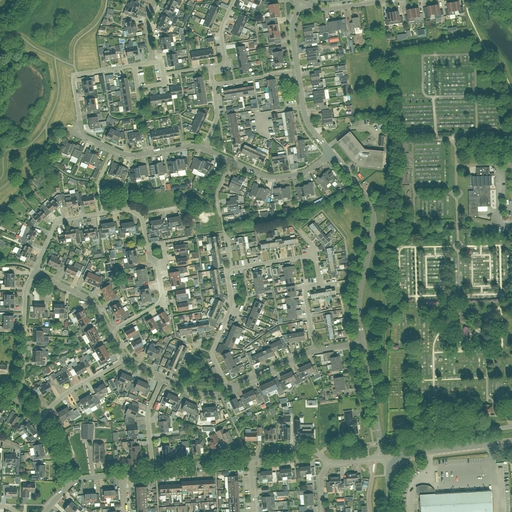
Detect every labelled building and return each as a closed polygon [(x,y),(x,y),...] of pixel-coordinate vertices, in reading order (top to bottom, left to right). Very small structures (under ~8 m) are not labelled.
[(128,3),(127,5),(137,10),(139,6),(136,5),(138,1),(136,0),(130,0),(129,4),(128,3)] [(170,0),(167,0),(166,4),(175,8),(176,5),(179,6),(181,2),(177,0),(174,0),(174,2),(170,0)] [(254,0),(253,4),(257,5),(256,7),(261,10),(264,4),(261,3),(262,0),(254,0)] [(269,8),(270,12),(280,11),(278,4),(273,5),(272,2),(266,3),(267,9),(269,8)] [(453,3),(454,12),(458,11),(459,14),(464,14),(463,7),(460,8),(459,2),(453,3)] [(455,15),(454,12),(453,3),(447,4),(448,9),(445,10),(446,16),(449,16),(455,15)] [(175,8),(166,4),(163,10),(169,12),(168,15),(174,18),(176,13),(173,12),(175,8)] [(135,14),(137,10),(127,5),(126,8),(127,8),(124,14),(131,17),(133,13),(135,14)] [(433,6),(434,15),(435,18),(443,17),(442,10),(440,11),(439,5),(433,6)] [(211,6),(209,11),(217,14),(219,9),(211,6)] [(431,16),(434,15),(433,6),(427,7),(428,13),(425,13),(426,20),(431,19),(431,16)] [(413,10),(415,21),(423,20),(422,13),(419,14),(419,9),(413,10)] [(406,23),(415,21),(413,10),(407,11),(408,16),(405,16),(406,23)] [(217,14),(209,11),(207,16),(215,19),(217,14)] [(269,23),(272,22),(275,22),(275,19),(281,18),(280,11),(270,12),(270,17),(268,17),(269,23)] [(393,13),(394,25),(403,23),(402,17),(399,17),(398,12),(393,13)] [(386,26),(394,25),(393,13),(387,14),(388,19),(385,19),(386,26)] [(240,14),(238,19),(246,23),(248,18),(240,14)] [(159,20),(168,24),(169,21),(172,22),(174,18),(168,15),(167,18),(161,15),(159,20)] [(207,16),(204,21),(212,24),(215,19),(207,16)] [(360,27),(358,18),(352,19),(353,25),(350,25),(351,33),(354,33),(354,28),(360,27)] [(124,26),(124,29),(135,27),(135,23),(132,23),(131,19),(123,20),(123,23),(122,24),(123,26),(124,26)] [(246,23),(238,19),(236,24),(244,28),(246,23)] [(168,25),(168,24),(159,20),(156,26),(162,28),(161,31),(167,34),(170,26),(168,25)] [(212,24),(204,21),(202,26),(210,29),(212,24)] [(342,21),(336,22),(337,31),(340,30),(341,33),(347,32),(346,26),(343,26),(342,21)] [(272,25),(272,22),(269,23),(265,23),(266,29),(268,29),(269,33),(279,31),(278,25),(272,25)] [(337,31),(336,22),(330,23),(331,28),(328,29),(329,34),(336,33),(335,31),(337,31)] [(244,28),(236,24),(234,29),(242,33),(244,28)] [(303,30),(304,36),(313,35),(312,29),(315,28),(314,25),(308,26),(309,29),(303,30)] [(136,32),(135,27),(124,29),(124,32),(126,31),(127,38),(134,36),(133,32),(136,32)] [(242,33),(234,29),(231,34),(239,38),(242,33)] [(275,44),(275,42),(274,39),(280,38),(279,31),(269,33),(270,37),(267,37),(268,43),(269,43),(269,45),(275,44)] [(159,39),(160,45),(170,43),(173,42),(172,37),(175,36),(174,34),(172,34),(165,35),(166,38),(159,39)] [(304,36),(305,42),(311,41),(311,44),(317,43),(316,40),(314,40),(313,35),(304,36)] [(171,47),(170,43),(160,45),(161,50),(167,49),(168,53),(172,52),(174,51),(174,46),(171,47)] [(105,61),(110,60),(108,48),(106,48),(107,51),(103,52),(103,47),(98,48),(99,54),(103,53),(105,61)] [(274,59),(283,57),(282,52),(277,52),(276,47),(269,48),(270,55),(273,55),(274,59)] [(308,59),(317,57),(316,57),(319,56),(318,51),(318,48),(312,49),(312,52),(307,52),(308,59)] [(179,51),(174,51),(172,52),(173,55),(167,56),(168,61),(177,60),(177,56),(180,56),(179,51)] [(274,59),(275,64),(271,65),(272,68),(279,67),(278,64),(284,63),(283,57),(274,59)] [(317,63),(317,57),(308,59),(309,65),(314,64),(315,67),(320,66),(320,63),(317,63)] [(177,60),(168,61),(168,67),(175,66),(175,69),(182,68),(181,63),(178,63),(177,60)] [(310,75),(311,81),(320,80),(319,74),(322,74),(321,70),(315,71),(316,74),(310,75)] [(92,86),(92,83),(95,82),(94,77),(87,78),(88,81),(82,82),(83,88),(92,86)] [(320,80),(311,81),(312,87),(318,87),(318,90),(324,89),(323,82),(320,82),(320,80)] [(96,90),(93,90),(92,86),(83,88),(84,94),(89,93),(90,96),(97,94),(96,90)] [(231,99),(230,90),(224,91),(221,91),(222,96),(224,95),(225,98),(222,98),(223,102),(231,101),(231,99)] [(313,95),(314,101),(323,100),(326,99),(324,90),(318,91),(319,94),(313,95)] [(86,106),(95,105),(94,99),(97,98),(97,95),(90,97),(91,99),(85,100),(86,106)] [(324,106),(323,100),(314,101),(315,107),(321,107),(321,110),(327,109),(326,105),(324,106)] [(95,105),(86,106),(87,112),(92,111),(93,114),(100,113),(99,110),(96,110),(95,105)] [(322,114),(323,121),(332,119),(334,119),(333,110),(327,111),(328,114),(322,114)] [(196,117),(204,120),(206,115),(198,111),(196,117)] [(89,124),(98,123),(97,119),(101,119),(100,114),(93,115),(93,118),(88,118),(89,124)] [(204,120),(196,117),(194,121),(202,125),(204,120)] [(332,119),(323,121),(324,127),(330,126),(330,129),(336,128),(335,125),(333,125),(332,119)] [(202,125),(194,121),(191,126),(199,130),(202,125)] [(98,126),(98,123),(89,124),(90,130),(95,129),(96,132),(103,131),(102,125),(98,126)] [(111,140),(115,131),(110,129),(111,126),(108,125),(106,131),(108,132),(106,137),(111,140)] [(199,130),(191,126),(189,132),(197,135),(199,130)] [(138,130),(133,131),(133,134),(135,143),(140,142),(139,136),(142,136),(141,129),(138,129),(138,130)] [(120,134),(115,131),(111,140),(117,142),(119,137),(121,138),(121,139),(124,139),(123,132),(120,133),(120,134)] [(133,131),(127,132),(127,131),(124,132),(125,139),(128,138),(129,144),(135,143),(133,134),(133,131)] [(337,142),(337,143),(353,161),(357,166),(382,168),(384,152),(365,150),(350,132),(337,142)] [(295,142),(296,148),(305,146),(304,140),(298,141),(297,135),(288,137),(289,143),(295,142)] [(240,137),(231,139),(232,145),(233,145),(233,147),(234,148),(239,147),(238,144),(241,144),(240,137)] [(62,154),(66,156),(68,153),(71,145),(67,143),(68,140),(64,138),(61,144),(62,145),(59,152),(62,154)] [(66,156),(71,158),(71,157),(74,158),(78,160),(81,152),(78,151),(79,146),(77,145),(76,146),(73,145),(74,144),(72,143),(71,145),(68,153),(66,156)] [(241,153),(247,156),(250,148),(245,145),(241,153)] [(250,148),(247,156),(252,158),(256,150),(250,148)] [(89,163),(93,155),(88,153),(90,150),(87,149),(84,155),(81,162),(88,166),(89,165),(89,163)] [(258,161),(263,163),(267,155),(269,151),(263,149),(261,153),(258,161)] [(252,158),(258,161),(261,153),(256,150),(252,158)] [(306,152),(297,153),(298,162),(302,161),(301,159),(307,158),(306,152)] [(94,153),(93,155),(89,163),(89,165),(96,168),(99,161),(96,159),(98,156),(95,155),(96,154),(94,153)] [(278,157),(280,168),(286,167),(285,162),(287,161),(286,155),(278,157)] [(193,162),(189,170),(192,171),(193,169),(198,171),(198,170),(201,162),(197,160),(197,159),(193,158),(192,162),(193,162)] [(175,161),(177,170),(177,172),(185,170),(183,159),(177,160),(177,159),(175,159),(175,161)] [(198,171),(197,172),(202,173),(204,175),(204,176),(209,178),(212,169),(209,168),(211,163),(207,162),(206,163),(204,162),(204,160),(202,160),(201,162),(198,170),(198,171)] [(169,174),(173,174),(173,173),(177,172),(177,170),(175,161),(170,162),(170,161),(166,162),(167,166),(168,166),(169,174)] [(115,178),(116,177),(116,176),(117,175),(120,167),(116,165),(116,164),(112,162),(110,167),(111,167),(108,175),(115,178)] [(154,175),(158,174),(158,173),(157,165),(156,162),(154,163),(155,165),(149,166),(151,178),(154,177),(154,175)] [(156,162),(157,165),(158,173),(163,172),(163,174),(166,174),(165,166),(162,166),(161,163),(158,163),(158,162),(156,162)] [(121,165),(120,167),(117,175),(116,176),(116,177),(120,179),(123,180),(128,170),(122,167),(123,166),(121,165)] [(140,165),(138,166),(140,177),(144,176),(145,177),(148,177),(146,165),(140,166),(140,165)] [(140,177),(138,166),(136,166),(136,167),(133,168),(134,169),(130,169),(132,181),(140,179),(140,177)] [(489,174),(489,168),(476,168),(476,177),(470,177),(470,186),(477,186),(477,191),(479,191),(479,196),(468,197),(469,217),(478,217),(477,207),(490,207),(490,186),(493,186),(492,177),(491,177),(491,174),(489,174)] [(322,174),(323,176),(324,176),(329,183),(330,183),(331,185),(335,182),(334,181),(336,179),(331,173),(329,175),(327,172),(324,174),(323,173),(322,174)] [(240,186),(242,181),(244,182),(245,179),(238,176),(237,179),(233,177),(232,180),(231,179),(230,181),(232,182),(240,186)] [(326,187),(330,183),(329,183),(324,176),(323,176),(320,179),(318,177),(315,180),(319,185),(320,184),(325,190),(327,188),(326,187)] [(244,187),(240,186),(232,182),(230,187),(234,188),(232,191),(240,194),(241,191),(242,192),(244,187)] [(303,184),(304,187),(306,195),(311,194),(311,196),(314,195),(313,188),(314,187),(312,182),(308,183),(308,185),(306,185),(305,184),(303,184)] [(257,198),(257,197),(261,189),(257,187),(258,185),(254,183),(251,189),(252,189),(249,196),(252,198),(252,196),(257,198)] [(304,187),(301,188),(300,186),(297,187),(298,192),(297,192),(299,200),(302,199),(302,198),(306,196),(306,195),(304,187)] [(257,198),(256,200),(264,202),(267,194),(268,195),(270,190),(266,189),(266,190),(263,189),(264,188),(262,187),(261,189),(257,197),(257,198)] [(281,188),(281,190),(282,199),(283,199),(287,198),(288,200),(291,199),(290,192),(291,192),(290,187),(286,187),(286,188),(283,189),(283,188),(281,188)] [(274,191),(275,195),(274,195),(275,203),(278,203),(278,201),(283,200),(283,199),(282,199),(281,190),(281,188),(274,189),(274,191)] [(93,196),(87,197),(89,206),(94,205),(93,198),(96,197),(95,191),(92,191),(93,196)] [(70,195),(71,206),(77,206),(76,198),(79,198),(78,194),(78,192),(75,192),(75,194),(69,195),(70,195)] [(78,194),(79,198),(79,200),(82,200),(83,207),(89,206),(87,197),(82,198),(81,193),(78,194)] [(71,206),(70,195),(64,196),(64,194),(58,195),(59,201),(65,200),(66,207),(71,206)] [(53,199),(49,203),(55,209),(59,206),(57,203),(59,201),(58,195),(53,199)] [(226,207),(229,207),(237,205),(237,201),(238,200),(238,197),(230,198),(230,201),(227,202),(227,205),(226,205),(226,207)] [(51,213),(55,209),(49,203),(45,206),(43,204),(41,206),(45,211),(47,209),(51,213)] [(229,207),(230,212),(233,211),(234,214),(242,213),(241,210),(239,210),(239,205),(237,205),(229,207)] [(45,211),(41,206),(38,208),(40,210),(36,214),(42,221),(46,217),(43,213),(45,211)] [(38,224),(42,221),(36,214),(35,212),(31,216),(32,218),(29,222),(28,222),(27,224),(32,227),(34,224),(36,222),(38,224)] [(173,218),(175,227),(178,227),(179,230),(184,229),(183,222),(180,223),(179,217),(173,218)] [(171,228),(175,227),(173,218),(167,219),(168,225),(165,225),(166,232),(172,231),(171,228)] [(161,233),(166,232),(165,225),(162,226),(161,220),(156,221),(157,230),(161,230),(161,233)] [(157,230),(156,221),(150,222),(151,229),(148,229),(149,235),(155,234),(154,231),(157,230)] [(127,223),(128,233),(133,232),(133,236),(139,235),(137,228),(134,228),(133,222),(127,223)] [(312,233),(318,227),(314,222),(308,228),(312,233)] [(23,232),(35,238),(38,233),(31,230),(32,227),(27,224),(26,225),(24,223),(23,226),(25,227),(23,232)] [(107,224),(108,233),(112,232),(113,235),(118,234),(117,228),(114,229),(113,223),(107,224)] [(128,233),(127,223),(121,225),(122,230),(119,231),(120,238),(125,237),(124,233),(128,233)] [(108,233),(107,224),(100,225),(101,231),(98,231),(100,239),(105,238),(104,234),(108,233)] [(312,233),(316,237),(322,232),(318,227),(312,233)] [(93,228),(88,229),(89,238),(90,238),(90,242),(92,241),(92,240),(98,239),(97,231),(94,231),(93,228)] [(69,230),(70,239),(76,238),(77,244),(80,243),(78,234),(75,235),(74,229),(69,230)] [(89,238),(88,229),(82,230),(83,233),(80,234),(81,242),(84,241),(84,239),(89,238)] [(70,239),(69,230),(63,231),(64,234),(58,235),(59,244),(65,243),(65,240),(70,239)] [(17,235),(15,238),(20,240),(25,243),(26,240),(33,243),(35,238),(23,232),(21,237),(17,235)] [(326,236),(322,232),(316,237),(319,242),(326,236)] [(326,236),(319,242),(324,248),(325,250),(331,249),(331,248),(330,244),(329,242),(330,241),(327,238),(332,235),(330,232),(326,236)] [(237,245),(245,243),(244,237),(245,237),(245,235),(239,236),(239,238),(236,239),(237,245)] [(24,245),(22,250),(30,254),(32,249),(26,246),(27,243),(25,243),(20,240),(19,243),(24,245)] [(181,255),(188,254),(187,249),(185,249),(184,245),(174,246),(175,253),(181,252),(181,255)] [(30,254),(22,250),(22,251),(18,249),(16,254),(15,253),(14,256),(20,259),(21,256),(28,259),(30,254)] [(127,259),(136,257),(135,251),(129,252),(129,249),(122,250),(123,255),(126,254),(127,259)] [(210,250),(212,262),(221,261),(219,249),(210,250)] [(47,265),(52,267),(56,259),(57,257),(52,255),(53,252),(50,251),(47,257),(50,258),(47,265)] [(188,254),(181,255),(182,259),(176,260),(177,266),(187,265),(187,260),(189,260),(188,254)] [(58,260),(56,259),(52,267),(57,269),(60,263),(63,264),(67,256),(64,255),(62,258),(60,257),(58,260)] [(136,257),(127,259),(128,263),(123,263),(124,269),(132,267),(132,264),(137,263),(136,257)] [(64,273),(69,275),(73,267),(70,266),(72,262),(71,261),(67,259),(65,265),(67,266),(64,273)] [(73,267),(69,275),(75,277),(78,271),(80,272),(83,266),(75,263),(73,267)] [(284,273),(292,272),(291,267),(285,268),(285,265),(280,266),(281,271),(284,271),(284,273)] [(137,277),(146,276),(145,269),(140,270),(139,267),(133,268),(134,274),(137,273),(137,277)] [(168,273),(170,280),(180,278),(179,274),(187,273),(186,268),(183,269),(183,268),(174,269),(174,272),(168,273)] [(90,284),(94,275),(90,273),(91,271),(86,269),(83,275),(86,276),(84,282),(90,284)] [(254,279),(262,277),(262,274),(263,274),(262,269),(258,270),(258,272),(253,273),(254,279)] [(5,281),(14,281),(14,274),(8,274),(8,271),(0,271),(0,276),(5,277),(5,281)] [(98,277),(94,275),(90,284),(96,287),(99,282),(102,283),(104,277),(99,275),(98,277)] [(146,276),(137,277),(138,281),(135,282),(136,287),(142,286),(142,283),(148,282),(146,276)] [(180,278),(170,280),(171,287),(177,286),(177,289),(184,288),(183,282),(180,283),(180,278)] [(14,281),(5,281),(4,285),(0,285),(0,290),(8,290),(8,287),(14,287),(14,281)] [(103,296),(112,291),(110,287),(112,286),(109,281),(104,284),(105,287),(100,290),(103,296)] [(141,297),(150,295),(149,289),(143,290),(142,287),(136,288),(137,293),(140,293),(141,297)] [(259,295),(259,298),(262,299),(261,294),(265,294),(265,292),(268,291),(268,287),(265,288),(264,288),(256,289),(257,295),(259,295)] [(221,294),(220,288),(212,289),(213,295),(219,294),(220,295),(219,297),(221,298),(223,294),(223,293),(221,294)] [(182,298),(182,301),(189,300),(188,294),(185,294),(185,290),(175,292),(176,299),(182,298)] [(112,291),(103,296),(107,302),(112,299),(113,302),(119,299),(116,294),(114,295),(112,291)] [(4,302),(13,302),(14,295),(8,295),(8,292),(0,292),(0,297),(4,298),(4,302)] [(151,302),(150,295),(141,297),(141,301),(138,301),(139,307),(146,306),(145,303),(151,302)] [(219,308),(222,302),(224,303),(225,300),(221,298),(219,297),(212,297),(209,302),(210,304),(212,305),(213,306),(214,306),(219,308)] [(262,310),(264,304),(266,300),(262,299),(259,298),(258,302),(256,301),(254,306),(262,310)] [(119,299),(113,302),(115,305),(110,307),(113,313),(122,308),(120,305),(122,304),(119,299)] [(189,300),(182,301),(183,304),(177,305),(178,312),(188,310),(187,305),(189,305),(189,300)] [(13,308),(13,302),(4,302),(4,306),(0,305),(0,311),(7,311),(7,308),(13,308)] [(35,314),(39,314),(39,305),(34,304),(33,312),(30,312),(30,318),(35,318),(35,314)] [(39,305),(39,314),(43,314),(43,318),(47,319),(47,312),(44,312),(45,305),(39,305)] [(59,314),(59,305),(53,305),(53,312),(50,312),(50,319),(54,319),(55,314),(59,314)] [(64,305),(59,305),(59,314),(62,314),(62,319),(67,319),(67,313),(64,313),(64,305)] [(211,311),(219,315),(221,309),(219,308),(214,306),(213,306),(212,309),(210,308),(208,310),(211,311)] [(247,310),(260,315),(262,310),(254,306),(253,309),(248,307),(247,310)] [(124,312),(122,308),(113,313),(117,319),(122,316),(123,319),(129,316),(126,311),(124,312)] [(77,321),(86,316),(83,310),(78,313),(76,310),(70,314),(73,319),(75,317),(77,321)] [(257,320),(260,315),(247,310),(246,312),(251,314),(250,316),(257,320)] [(206,323),(208,323),(209,323),(210,322),(216,324),(217,320),(219,315),(211,311),(206,323)] [(158,323),(161,328),(164,332),(168,329),(165,323),(169,321),(163,312),(157,315),(161,321),(158,323)] [(3,323),(13,323),(13,316),(7,316),(7,313),(0,313),(0,318),(3,319),(3,323)] [(78,326),(80,331),(86,328),(84,325),(90,322),(86,316),(77,321),(80,325),(78,326)] [(255,325),(257,320),(250,316),(249,319),(244,317),(243,320),(255,325)] [(161,328),(158,323),(155,324),(152,318),(146,322),(151,331),(155,329),(156,331),(161,328)] [(197,333),(203,332),(202,324),(199,324),(198,320),(195,320),(196,325),(197,333)] [(232,327),(231,330),(241,334),(243,329),(233,325),(235,322),(230,320),(228,325),(232,327)] [(255,325),(243,320),(242,322),(247,324),(246,327),(253,330),(255,325)] [(202,324),(203,332),(210,331),(209,327),(211,326),(214,328),(216,324),(210,322),(209,323),(208,323),(206,323),(202,324)] [(13,323),(3,323),(3,327),(0,326),(0,332),(6,332),(6,329),(12,329),(13,323)] [(33,331),(33,337),(43,337),(43,333),(48,334),(48,328),(40,328),(40,331),(33,331)] [(85,335),(87,339),(96,334),(93,328),(88,331),(86,328),(80,331),(83,336),(85,335)] [(133,336),(134,339),(140,336),(137,331),(135,332),(133,328),(124,333),(128,339),(133,336)] [(225,333),(237,338),(239,339),(240,336),(242,336),(243,335),(241,334),(231,330),(230,332),(226,331),(225,333)] [(285,343),(289,342),(289,343),(295,342),(293,332),(291,333),(291,334),(282,336),(283,338),(285,343)] [(228,337),(227,340),(234,343),(237,338),(225,333),(224,335),(228,337)] [(96,334),(87,339),(89,342),(87,344),(90,348),(96,345),(94,343),(99,340),(96,334)] [(140,336),(134,339),(136,341),(131,344),(134,350),(143,345),(141,342),(143,340),(140,336)] [(48,337),(43,337),(33,337),(33,342),(39,342),(39,346),(47,346),(47,342),(48,342),(48,337)] [(285,343),(283,338),(279,339),(280,341),(277,342),(275,337),(273,338),(274,341),(274,342),(278,351),(283,348),(282,345),(285,343)] [(274,341),(273,338),(270,339),(272,344),(270,345),(273,353),(278,351),(274,342),(274,341)] [(224,349),(230,350),(231,348),(232,349),(234,343),(227,340),(225,345),(226,346),(224,349)] [(269,349),(266,350),(270,358),(275,355),(273,353),(270,345),(268,342),(266,343),(267,344),(269,349)] [(148,358),(150,359),(154,349),(151,348),(153,345),(150,344),(147,343),(143,352),(146,353),(145,354),(149,356),(148,358)] [(96,345),(90,348),(93,353),(95,352),(97,356),(106,351),(103,345),(97,348),(96,345)] [(175,347),(174,349),(184,354),(187,348),(179,345),(178,348),(175,347)] [(265,360),(270,358),(266,350),(263,351),(260,345),(258,346),(265,360)] [(260,362),(265,360),(258,346),(259,348),(257,349),(259,353),(256,355),(256,353),(260,362)] [(33,351),(33,357),(42,357),(43,353),(45,353),(45,348),(39,348),(39,351),(33,351)] [(154,349),(150,359),(152,360),(153,357),(156,359),(156,358),(159,359),(163,350),(158,348),(157,350),(154,349)] [(182,359),(184,354),(174,349),(173,352),(175,353),(174,356),(182,359)] [(230,350),(224,349),(223,352),(221,353),(222,356),(224,361),(232,357),(233,357),(232,354),(231,355),(230,352),(230,350)] [(109,357),(106,351),(97,356),(99,360),(97,361),(100,366),(106,363),(104,360),(109,357)] [(252,366),(260,362),(256,353),(253,355),(251,351),(247,354),(252,366)] [(172,361),(179,365),(182,359),(174,356),(172,355),(171,357),(173,358),(172,361)] [(331,361),(332,365),(341,363),(340,357),(334,358),(334,355),(324,356),(324,359),(325,359),(325,362),(331,361)] [(42,357),(33,357),(32,362),(39,362),(39,366),(45,366),(45,361),(42,360),(42,357)] [(77,365),(81,373),(86,370),(82,364),(85,362),(82,357),(78,359),(80,363),(77,365)] [(224,361),(227,366),(239,360),(238,358),(233,360),(232,357),(224,361)] [(177,370),(179,365),(172,361),(168,360),(164,368),(168,370),(170,367),(177,370)] [(239,360),(227,366),(229,370),(242,364),(236,367),(235,364),(240,362),(239,360)] [(81,373),(77,365),(73,367),(71,363),(67,365),(70,371),(73,369),(77,376),(81,373)] [(311,363),(305,366),(309,375),(312,373),(314,376),(319,374),(316,367),(315,365),(312,367),(311,363)] [(341,363),(332,365),(332,369),(329,369),(330,373),(328,373),(328,375),(337,374),(336,371),(342,370),(341,363)] [(242,364),(229,370),(232,378),(236,376),(235,374),(240,371),(239,369),(243,367),(242,364)] [(305,376),(309,375),(305,366),(299,369),(300,372),(298,374),(301,382),(307,380),(305,376)] [(63,373),(59,375),(64,383),(69,380),(65,374),(68,372),(64,367),(61,369),(63,373)] [(292,372),(286,375),(290,383),(294,381),(296,385),(301,383),(297,376),(295,377),(292,372)] [(64,383),(59,375),(58,373),(55,374),(54,373),(50,375),(53,381),(55,379),(59,386),(64,383)] [(120,382),(123,384),(127,375),(121,373),(119,378),(116,377),(114,383),(116,384),(118,385),(120,382)] [(125,388),(130,390),(133,384),(130,383),(132,378),(127,375),(123,384),(126,385),(125,388)] [(290,383),(286,375),(280,378),(283,383),(280,384),(283,391),(288,389),(286,385),(290,383)] [(335,385),(344,384),(343,377),(338,378),(337,375),(331,376),(331,382),(334,381),(335,385)] [(42,385),(47,393),(51,390),(48,384),(50,382),(47,377),(43,379),(46,383),(42,385)] [(136,389),(139,391),(143,383),(138,380),(135,385),(133,384),(130,390),(134,392),(136,389)] [(274,381),(266,384),(270,392),(276,389),(280,396),(284,394),(278,383),(275,384),(274,381)] [(47,393),(42,385),(39,387),(36,383),(32,385),(36,390),(38,389),(42,395),(47,393)] [(148,385),(143,383),(139,391),(143,392),(141,396),(146,398),(149,391),(146,390),(148,385)] [(98,387),(102,395),(108,392),(109,395),(112,393),(108,387),(106,389),(103,384),(98,387)] [(265,394),(270,392),(266,384),(260,387),(262,391),(260,392),(265,403),(269,401),(265,394)] [(344,384),(335,385),(336,389),(333,390),(334,395),(340,394),(340,391),(345,390),(344,384)] [(104,398),(102,395),(98,387),(93,390),(95,394),(93,396),(94,398),(92,400),(89,395),(84,398),(90,409),(100,403),(99,400),(104,398)] [(253,390),(248,393),(252,401),(256,399),(258,404),(262,402),(258,394),(256,395),(253,390)] [(166,403),(169,404),(173,396),(167,393),(165,399),(162,397),(160,404),(164,406),(166,403)] [(249,403),(252,401),(248,393),(243,395),(245,400),(242,402),(246,410),(251,408),(249,403)] [(173,396),(169,404),(172,406),(171,409),(176,411),(179,405),(176,403),(178,398),(173,396)] [(84,398),(79,401),(82,406),(79,407),(82,413),(90,409),(84,398)] [(237,402),(236,398),(230,401),(234,410),(238,408),(240,412),(245,410),(241,401),(237,402)] [(187,413),(191,404),(185,401),(183,405),(180,404),(177,411),(182,414),(183,411),(187,413)] [(123,407),(136,413),(138,408),(137,407),(138,404),(133,402),(131,405),(129,404),(128,407),(124,405),(123,407)] [(191,404),(187,413),(191,414),(189,418),(197,422),(199,412),(195,410),(197,407),(191,404)] [(128,422),(134,421),(134,418),(136,413),(123,407),(122,410),(126,411),(125,414),(129,416),(127,419),(128,422)] [(209,408),(210,417),(214,417),(215,420),(220,419),(219,411),(216,411),(216,407),(209,408)] [(66,408),(62,411),(66,419),(69,417),(71,421),(80,416),(77,410),(70,414),(66,408)] [(206,418),(210,417),(209,408),(203,409),(203,412),(200,413),(200,421),(206,421),(206,418)] [(15,413),(12,411),(8,416),(9,416),(5,422),(8,424),(9,423),(13,426),(13,427),(19,418),(14,415),(15,413)] [(66,419),(62,411),(57,413),(60,419),(57,421),(61,427),(63,425),(62,423),(64,422),(64,420),(66,419)] [(353,420),(352,411),(344,412),(345,419),(346,421),(344,421),(346,431),(352,431),(353,434),(358,434),(356,420),(353,420)] [(169,418),(163,415),(164,419),(163,419),(164,422),(159,422),(160,433),(168,432),(168,428),(170,428),(169,421),(170,421),(169,418)] [(299,420),(294,420),(294,428),(299,428),(299,434),(300,434),(300,438),(305,438),(305,439),(309,439),(309,438),(314,438),(314,429),(303,429),(303,425),(299,425),(299,420)] [(134,421),(128,422),(125,423),(125,425),(127,425),(127,431),(137,430),(136,424),(134,424),(134,421)] [(23,430),(25,433),(33,427),(29,423),(24,426),(23,424),(17,428),(20,432),(23,430)] [(82,424),(82,439),(92,440),(93,425),(82,424)] [(184,429),(187,435),(195,431),(192,425),(184,429)] [(36,432),(33,427),(25,433),(27,436),(25,438),(28,442),(33,438),(31,436),(36,432)] [(261,436),(261,428),(257,428),(257,431),(255,432),(255,433),(245,434),(246,441),(257,441),(256,436),(261,436)] [(276,435),(276,428),(270,428),(270,430),(264,430),(265,433),(265,441),(273,440),(273,435),(276,435)] [(290,440),(290,428),(281,428),(281,440),(290,440)] [(137,430),(127,431),(128,437),(126,437),(126,440),(137,439),(136,436),(138,436),(137,430)] [(222,435),(220,430),(215,432),(218,438),(221,437),(224,444),(228,442),(228,443),(232,441),(228,432),(222,435)] [(209,444),(206,445),(207,447),(209,446),(212,451),(218,448),(216,444),(219,442),(215,434),(209,436),(211,441),(208,442),(209,444)] [(203,448),(202,440),(195,441),(195,444),(191,445),(192,455),(200,454),(199,448),(203,448)] [(130,454),(140,453),(139,446),(134,447),(134,441),(122,443),(122,449),(126,448),(126,449),(127,450),(129,450),(130,454)] [(188,448),(188,441),(181,442),(182,447),(177,448),(178,457),(186,456),(185,448),(188,448)] [(33,448),(34,452),(43,450),(42,444),(36,445),(36,442),(29,443),(30,449),(33,448)] [(103,444),(94,443),(94,451),(93,451),(93,463),(104,463),(104,451),(103,451),(103,444)] [(169,448),(169,446),(161,447),(163,459),(169,458),(169,455),(174,454),(173,447),(169,448)] [(43,450),(34,452),(34,455),(32,456),(33,461),(39,460),(39,457),(45,455),(43,450)] [(140,459),(140,453),(130,454),(130,459),(127,459),(128,465),(134,464),(134,460),(140,459)] [(16,455),(12,455),(12,456),(5,455),(5,463),(13,464),(13,466),(19,466),(19,459),(16,459),(16,455)] [(34,471),(44,471),(45,466),(39,465),(39,462),(32,462),(32,467),(35,468),(34,471)] [(305,467),(306,475),(311,474),(311,476),(315,475),(314,468),(311,468),(310,466),(305,467)] [(297,479),(302,479),(301,475),(306,475),(305,467),(299,468),(300,474),(297,475),(298,477),(296,477),(297,479)] [(286,477),(287,477),(286,469),(280,470),(280,472),(276,472),(278,481),(286,480),(286,477)] [(286,469),(287,477),(287,480),(296,479),(295,470),(291,470),(291,469),(286,469)] [(44,477),(44,471),(34,471),(34,475),(31,475),(31,480),(38,480),(38,477),(44,477)] [(262,480),(267,479),(267,471),(261,472),(261,473),(258,474),(259,482),(262,481),(262,480)] [(272,471),(267,471),(267,479),(268,482),(277,481),(276,472),(272,473),(272,471)] [(352,474),(352,484),(356,483),(356,488),(361,487),(361,479),(358,479),(357,473),(352,474)] [(349,484),(352,484),(352,474),(346,474),(347,480),(343,480),(344,482),(344,487),(349,486),(349,484)] [(344,487),(344,482),(341,483),(340,476),(335,477),(335,487),(338,486),(339,489),(339,491),(344,490),(344,489),(344,487)] [(335,487),(335,477),(329,477),(329,483),(326,483),(327,493),(332,492),(332,487),(335,487)] [(35,484),(22,484),(22,491),(22,497),(28,498),(28,492),(34,492),(35,484)] [(9,485),(2,485),(2,492),(6,492),(6,497),(9,497),(9,496),(16,496),(16,488),(9,488),(9,485)] [(425,487),(424,487),(423,487),(421,487),(420,487),(419,488),(418,488),(420,496),(421,511),(492,511),(492,500),(491,492),(434,495),(434,493),(434,491),(433,491),(432,490),(431,489),(428,488),(428,487),(426,487),(425,487)] [(109,502),(109,498),(109,488),(103,489),(104,495),(100,495),(101,501),(106,501),(106,502),(109,502)] [(114,488),(109,488),(109,498),(113,498),(113,501),(118,500),(118,492),(114,492),(114,488)] [(95,491),(90,492),(90,501),(94,501),(94,504),(99,503),(99,497),(95,498),(95,491)] [(304,500),(313,500),(313,494),(308,494),(308,491),(302,491),(300,492),(300,494),(301,494),(302,500),(304,500)] [(87,502),(90,501),(90,492),(84,492),(85,498),(81,498),(82,505),(87,504),(87,502)] [(263,503),(271,502),(270,499),(274,499),(273,493),(267,494),(268,497),(263,497),(263,503)] [(67,506),(73,511),(74,511),(77,509),(79,511),(80,511),(83,509),(78,505),(76,507),(71,502),(68,505),(67,505),(67,506)] [(271,502),(263,503),(263,508),(268,508),(268,511),(274,511),(273,508),(275,507),(275,502),(271,502)]
